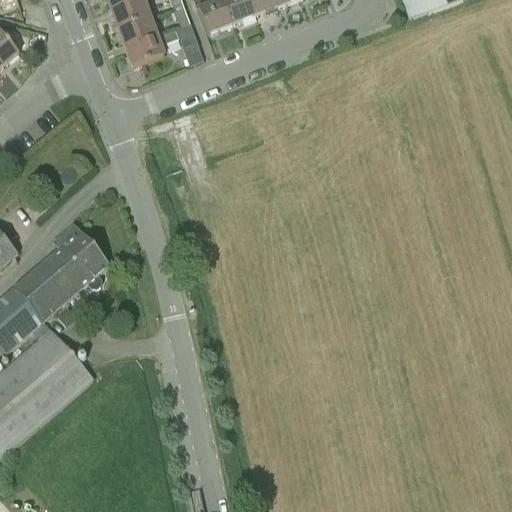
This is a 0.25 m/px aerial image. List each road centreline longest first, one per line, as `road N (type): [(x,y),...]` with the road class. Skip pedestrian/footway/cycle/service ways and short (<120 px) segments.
road 1 (tertiary): [(212,511),(173,320),(108,121)]
road 2 (residential): [(108,121),(364,19),(371,0)]
